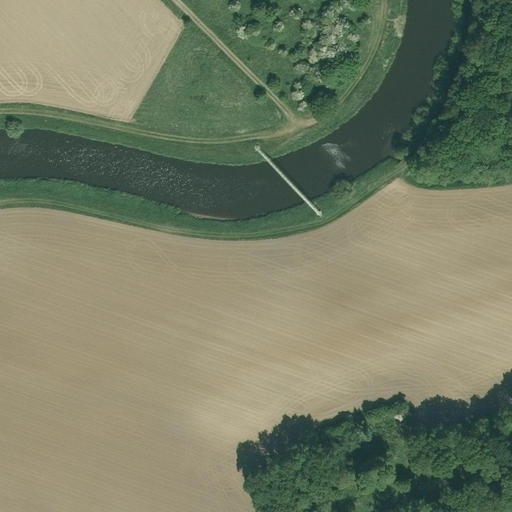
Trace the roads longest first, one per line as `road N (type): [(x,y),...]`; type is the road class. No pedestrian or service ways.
road 1 (track): [(0,110),(212,148),(296,130),(348,93),(375,47),(382,0)]
road 2 (track): [(181,0),(302,126)]
